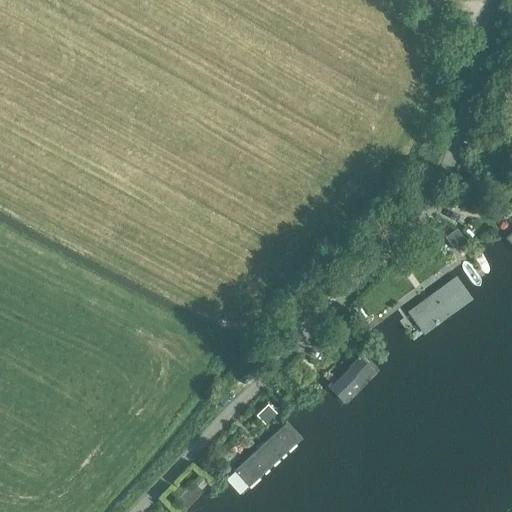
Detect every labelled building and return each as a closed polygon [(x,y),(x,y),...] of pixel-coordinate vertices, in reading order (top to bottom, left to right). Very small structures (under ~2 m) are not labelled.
[(459,228),(448,237),(458,251),(470,243),(459,228)] [(457,279),(400,329),(414,344),(470,294),(457,279)] [(369,357),(334,392),(359,417),(394,381),(369,357)] [(313,377),(301,363),(289,373),(302,387),(313,377)] [(267,406),(256,417),(264,425),(276,415),(267,406)] [(301,422),(234,481),(251,500),(318,441),(301,422)] [(198,475),(191,482),(201,490),(207,483),(198,475)]
